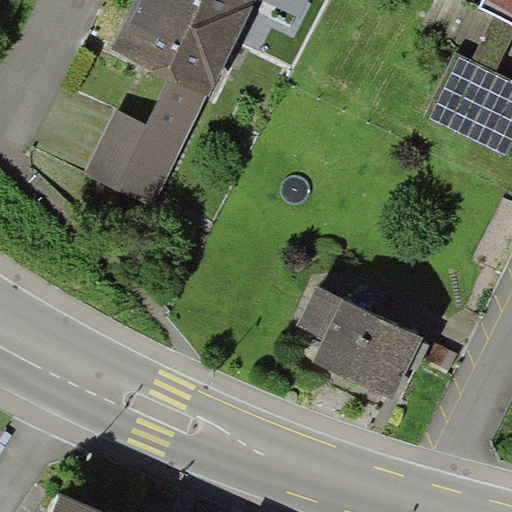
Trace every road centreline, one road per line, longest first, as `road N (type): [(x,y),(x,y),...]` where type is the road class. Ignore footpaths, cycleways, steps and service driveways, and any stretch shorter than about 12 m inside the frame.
road 1 (primary): [(435,509),(161,413),(0,336)]
road 2 (residential): [(435,509),(511,346)]
